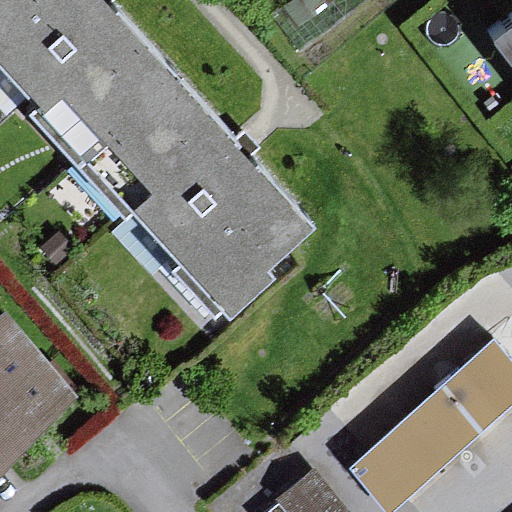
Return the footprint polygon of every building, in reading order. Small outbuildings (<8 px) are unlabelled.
[(0,0),(0,53),(223,306),(313,227),(242,146),(112,0),(0,0)] [(511,8),(487,27),(511,60),(511,8)] [(4,319),(0,322),(0,457),(37,427),(71,398),(4,319)] [(511,366),(493,345),(356,468),(393,510),(511,403),(511,366)] [(272,511),(348,511),(314,472),(278,500),(282,504),(272,511)]
